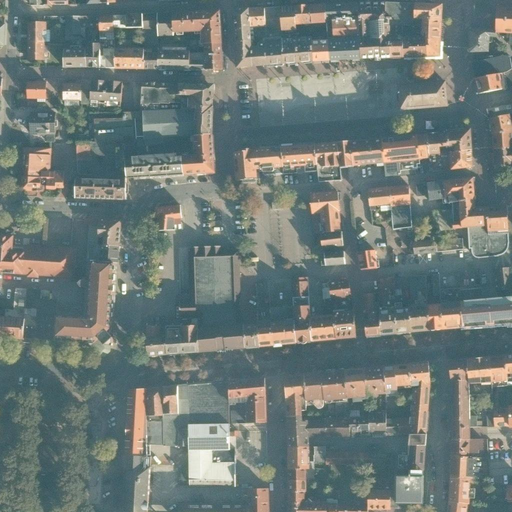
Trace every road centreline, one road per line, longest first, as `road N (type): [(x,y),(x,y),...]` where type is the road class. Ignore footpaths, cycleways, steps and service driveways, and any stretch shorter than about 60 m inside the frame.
road 1 (residential): [(228,136),(443,120),(482,103)]
road 2 (residential): [(227,5),(47,9)]
road 3 (residential): [(202,77),(26,72)]
road 4 (residential): [(262,192),(270,274),(354,272)]
road 5 (residential): [(439,436),(277,442)]
road 6 (residential): [(137,212),(116,370)]
road 7 (residential): [(116,370),(115,511)]
road 8 (residential): [(11,70),(4,207)]
road 9 (residential): [(4,207),(137,212)]
